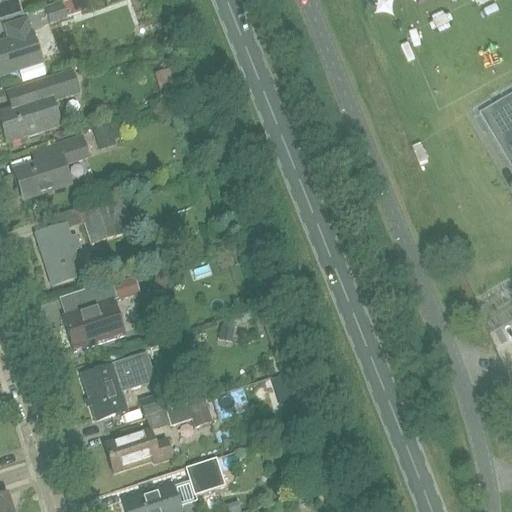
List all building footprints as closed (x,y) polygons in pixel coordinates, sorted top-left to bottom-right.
[(47,11),(52,25),(67,20),(63,6),(47,11)] [(0,43),(0,78),(17,73),(15,67),(39,59),(25,20),(3,27),(8,41),(0,43)] [(11,111),(0,114),(0,135),(3,146),(56,129),(48,105),(74,97),(68,75),(30,87),(29,86),(5,93),(11,111)] [(511,96),(479,116),(511,170),(511,96)] [(100,153),(117,147),(109,125),(93,131),(100,153)] [(31,155),(35,168),(16,174),(25,200),(68,186),(62,168),(88,160),(81,139),(31,155)] [(122,234),(133,230),(123,198),(79,212),(91,247),(123,236),(122,234)] [(72,252),(78,250),(74,238),(68,240),(64,227),(35,236),(51,287),(80,278),(72,252)] [(85,348),(123,337),(111,301),(120,299),(116,286),(112,287),(86,295),(90,308),(62,317),(71,347),(84,343),(85,348)] [(127,305),(150,299),(147,288),(124,294),(127,305)] [(234,330),(222,328),(220,343),(232,345),(234,330)] [(130,390),(139,387),(135,373),(115,379),(111,367),(81,376),(95,422),(125,412),(119,392),(130,389),(130,390)] [(144,420),(165,413),(165,414),(166,414),(174,411),(168,394),(160,397),(159,395),(139,402),(144,420)] [(171,429),(192,422),(195,431),(212,425),(205,401),(174,411),(166,414),(171,429)] [(150,465),(167,460),(161,440),(149,444),(145,432),(102,445),(106,457),(105,458),(109,474),(149,462),(150,465)] [(215,459),(185,469),(189,484),(193,496),(224,486),(215,459)] [(10,477),(0,479),(0,498),(15,494),(10,477)] [(125,511),(179,511),(179,509),(196,503),(193,496),(189,484),(173,489),(171,485),(122,501),(125,511)] [(0,511),(10,511),(6,497),(0,498),(0,511)]
